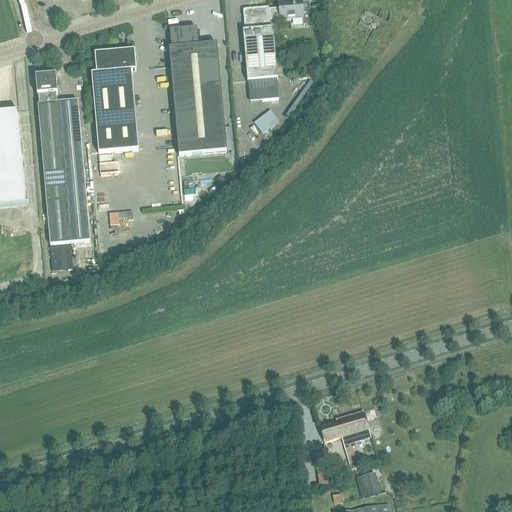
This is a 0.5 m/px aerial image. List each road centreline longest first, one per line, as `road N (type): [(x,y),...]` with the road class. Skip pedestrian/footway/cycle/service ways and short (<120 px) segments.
road 1 (secondary): [(0,482),(511,329)]
road 2 (unclassified): [(34,46),(185,0)]
